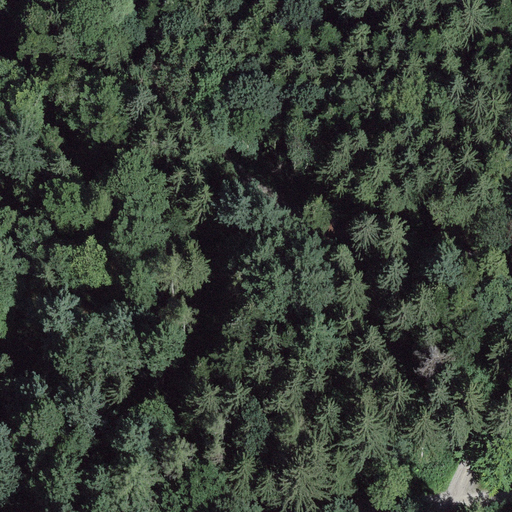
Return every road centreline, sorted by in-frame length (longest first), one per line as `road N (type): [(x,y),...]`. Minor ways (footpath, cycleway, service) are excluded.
road 1 (track): [(0,5),(184,108),(306,212),(489,287),(511,322)]
road 2 (track): [(357,511),(511,494)]
road 3 (track): [(511,384),(447,511)]
